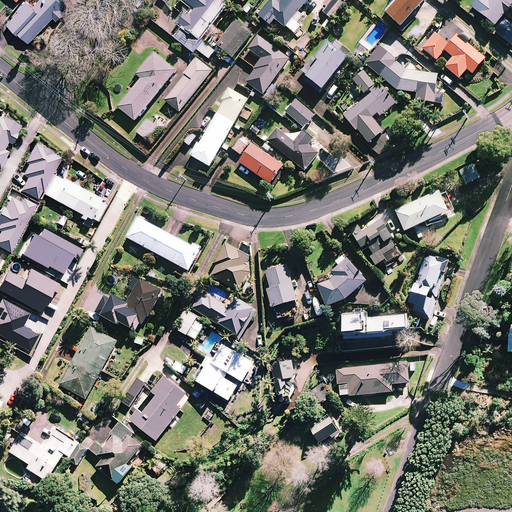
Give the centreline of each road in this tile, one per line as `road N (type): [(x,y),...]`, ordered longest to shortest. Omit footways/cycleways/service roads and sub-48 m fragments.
road 1 (tertiary): [(511,111),(337,200),(268,217),(147,179),(49,109)]
road 2 (residential): [(511,183),(391,511)]
road 3 (unknown): [(83,136),(0,281)]
road 4 (residential): [(137,0),(49,109)]
